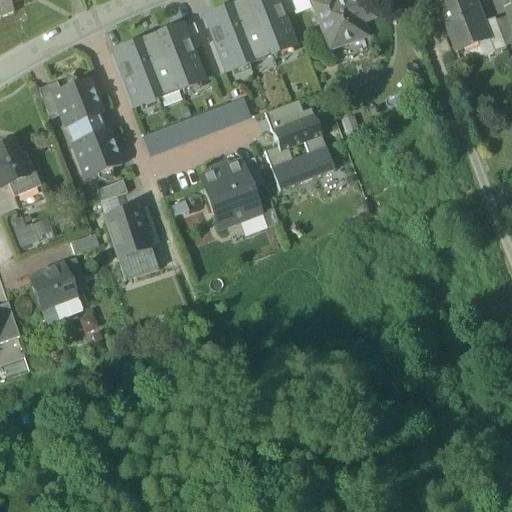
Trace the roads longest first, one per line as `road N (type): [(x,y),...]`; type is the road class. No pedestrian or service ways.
road 1 (residential): [(142,172),(201,327)]
road 2 (residential): [(86,28),(142,172)]
